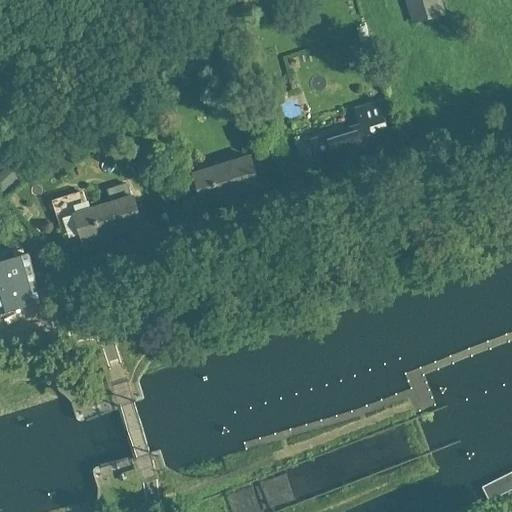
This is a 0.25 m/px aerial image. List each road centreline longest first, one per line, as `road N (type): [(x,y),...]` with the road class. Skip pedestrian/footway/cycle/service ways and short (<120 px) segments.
road 1 (unclassified): [(100,322),(511,190)]
road 2 (unclassified): [(152,511),(144,460),(100,322)]
